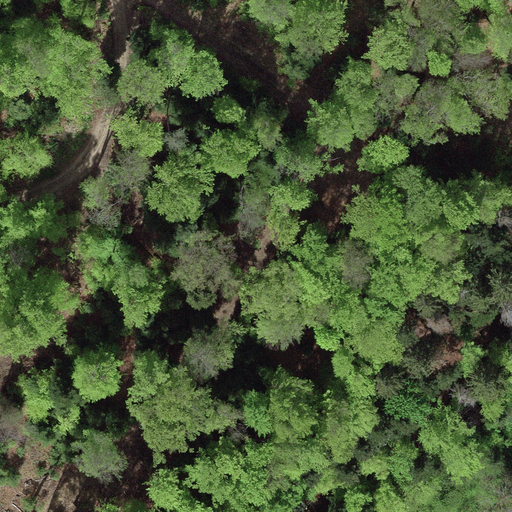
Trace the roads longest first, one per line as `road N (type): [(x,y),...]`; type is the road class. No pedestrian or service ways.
road 1 (track): [(342,188),(334,139),(147,0)]
road 2 (track): [(112,0),(126,63),(101,147),(71,184),(0,209)]
